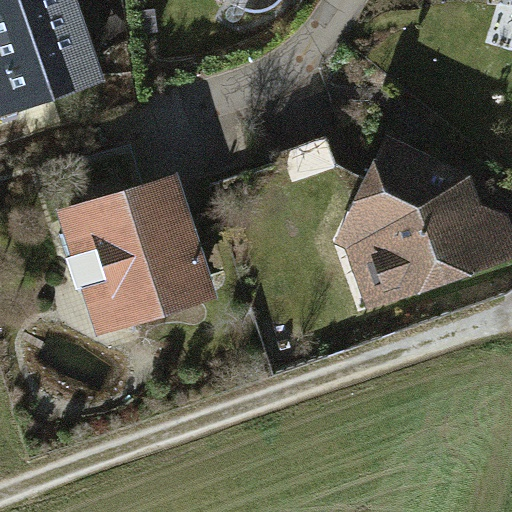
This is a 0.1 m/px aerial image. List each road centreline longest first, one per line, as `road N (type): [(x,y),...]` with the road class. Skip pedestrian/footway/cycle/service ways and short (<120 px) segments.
road 1 (track): [(0,492),(511,312)]
road 2 (residential): [(345,0),(291,67),(186,105)]
